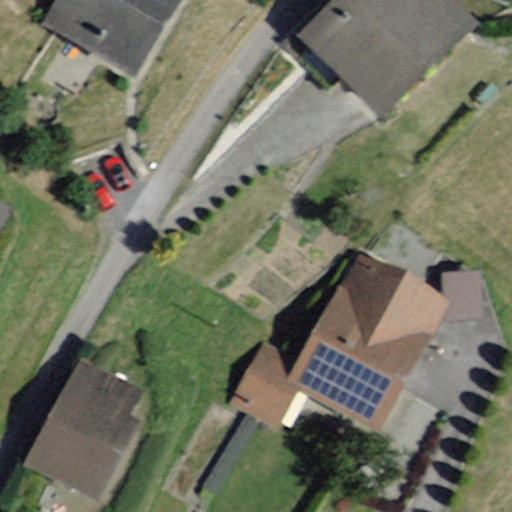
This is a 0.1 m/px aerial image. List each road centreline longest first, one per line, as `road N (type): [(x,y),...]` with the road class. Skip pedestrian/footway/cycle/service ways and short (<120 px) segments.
road 1 (residential): [(0,466),(222,90),(297,0)]
road 2 (unknown): [(429,511),(461,415),(470,342)]
